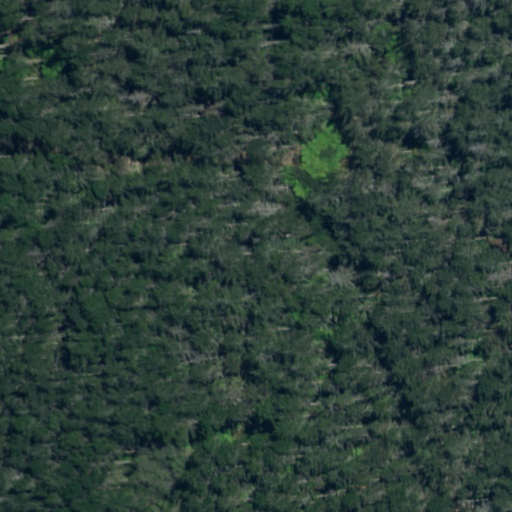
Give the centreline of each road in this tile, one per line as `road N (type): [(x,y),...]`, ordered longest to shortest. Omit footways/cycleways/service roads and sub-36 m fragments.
road 1 (track): [(351,138),(28,177),(0,191)]
road 2 (track): [(511,431),(451,341),(424,256),(351,138)]
road 3 (track): [(463,0),(402,91),(351,138)]
